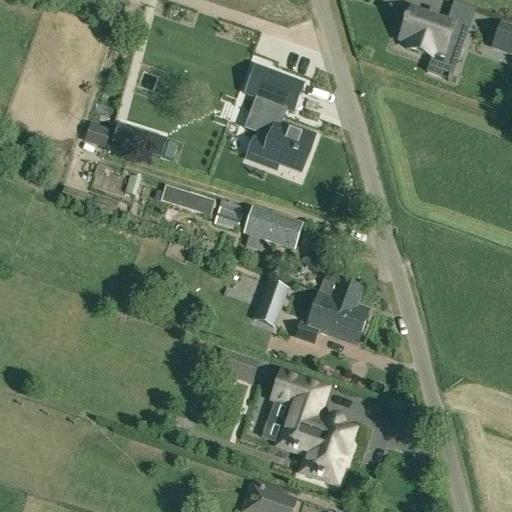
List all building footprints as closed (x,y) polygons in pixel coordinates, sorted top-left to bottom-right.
[(406,50),(433,60),(435,54),(443,57),(448,43),(462,48),(470,25),(449,17),(447,22),(437,18),(438,14),(430,11),(428,15),(411,9),(406,23),(403,22),(402,27),(404,28),(399,41),(408,44),(406,50)] [(492,49),(511,56),(511,28),(501,24),(492,49)] [(313,138),(276,124),(272,135),(258,130),(248,159),(276,169),(278,164),(300,172),(313,138)] [(118,126),(112,145),(160,160),(160,159),(165,143),(166,141),(118,126)] [(135,197),(140,180),(130,176),(125,194),(135,197)] [(210,218),(215,202),(165,187),(161,203),(210,218)] [(237,232),(242,217),(219,209),(214,225),(237,232)] [(294,251),(302,225),(252,210),(244,235),(294,251)] [(357,348),(369,311),(357,306),(363,290),(338,281),(332,298),(343,302),(341,307),(344,308),(340,321),(347,324),(345,332),(348,333),(344,343),(357,348)] [(287,291),(268,284),(259,309),(278,316),(287,291)] [(345,332),(347,324),(340,321),(344,308),(341,307),(343,302),(332,298),(319,293),(307,328),(300,326),(296,339),(314,346),(318,335),(344,343),(348,333),(345,332)] [(325,391),(282,376),(273,400),(293,407),(279,447),(309,458),(303,474),(336,485),(354,434),(339,429),(339,424),(336,422),(332,422),(329,425),(328,426),(315,421),(325,391)] [(293,511),(297,502),(251,486),(245,505),(265,511),(293,511)]
